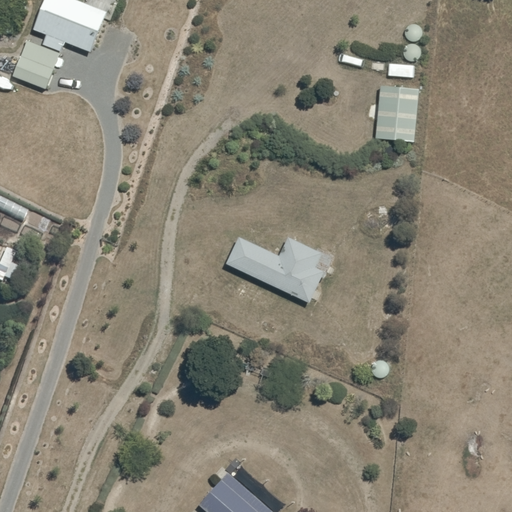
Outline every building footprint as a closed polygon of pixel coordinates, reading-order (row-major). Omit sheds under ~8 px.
[(66,42),(92,52),(108,12),(77,0),(46,0),(35,30),(47,35),(43,44),(63,51),(66,42)] [(46,90),(61,54),(28,41),(14,77),(46,90)] [(383,84),(376,138),(415,142),(421,89),(383,84)] [(30,211),(0,196),(0,225),(19,234),(30,211)] [(276,511),(227,469),(195,506),(202,511),(276,511)]
